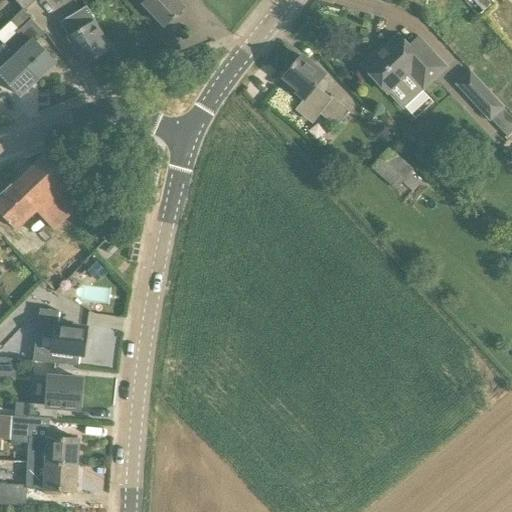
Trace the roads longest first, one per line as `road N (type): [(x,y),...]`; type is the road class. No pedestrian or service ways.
road 1 (tertiary): [(131,511),(151,299),(186,137)]
road 2 (residential): [(0,155),(112,109),(186,137)]
road 3 (tertiary): [(186,137),(290,0)]
